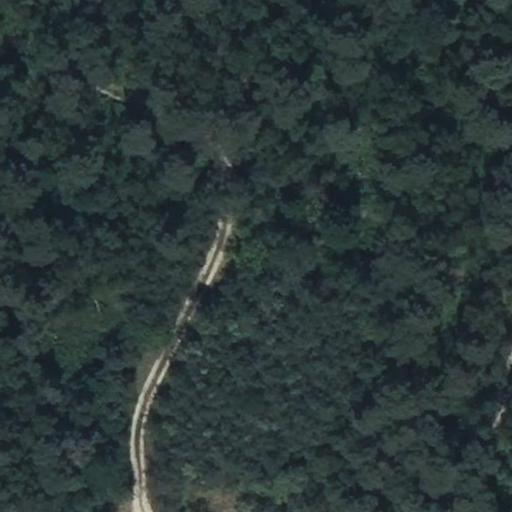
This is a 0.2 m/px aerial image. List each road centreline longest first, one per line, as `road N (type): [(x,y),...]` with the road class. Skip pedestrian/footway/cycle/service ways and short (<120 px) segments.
road 1 (track): [(127,511),(135,424),(227,197)]
road 2 (track): [(511,357),(428,511)]
road 3 (track): [(236,0),(226,79),(231,158)]
